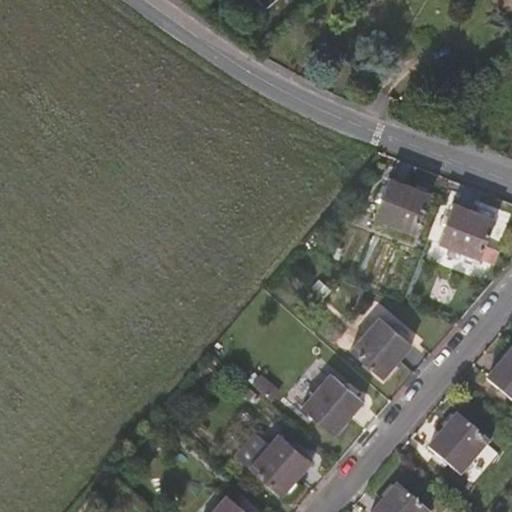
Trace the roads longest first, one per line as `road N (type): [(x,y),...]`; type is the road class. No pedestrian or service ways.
road 1 (tertiary): [(511,181),(273,91),(134,0)]
road 2 (residential): [(318,511),(511,291)]
